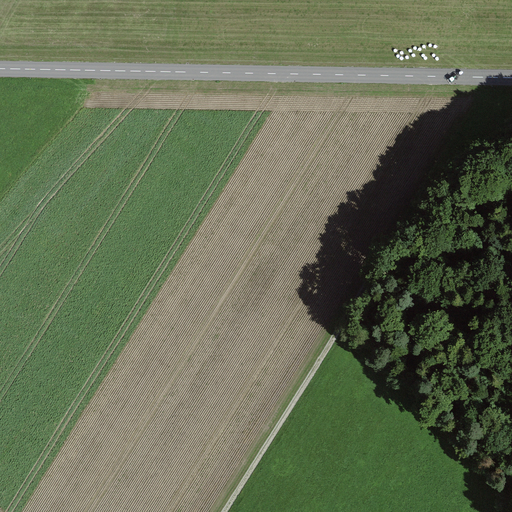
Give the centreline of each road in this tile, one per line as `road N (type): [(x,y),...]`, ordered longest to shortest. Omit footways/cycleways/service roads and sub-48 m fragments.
road 1 (tertiary): [(511,77),(0,69)]
road 2 (track): [(426,188),(383,245),(227,511)]
